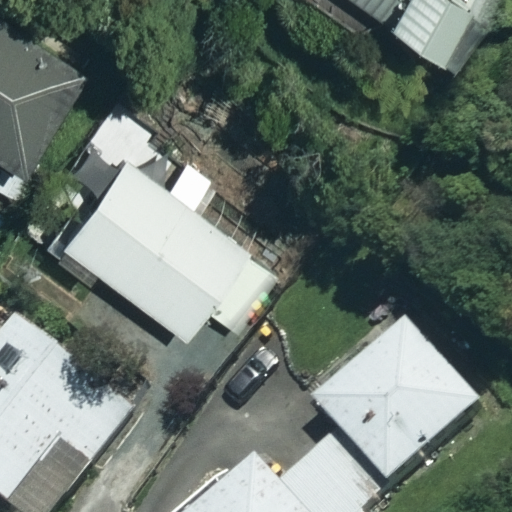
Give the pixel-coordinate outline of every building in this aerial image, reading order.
[(461,0),(394,0),(438,32),(461,0)] [(76,67),(0,13),(0,143),(15,154),(76,67)] [(274,267),(117,149),(55,231),(179,325),(198,299),(232,324),(274,267)] [(138,408),(23,317),(0,345),(0,496),(9,503),(61,438),(93,464),(138,408)] [(482,403),(409,321),(318,403),(391,484),(482,403)] [(363,511),(362,511),(380,496),(333,442),(285,484),(260,456),(194,511),(363,511)]
